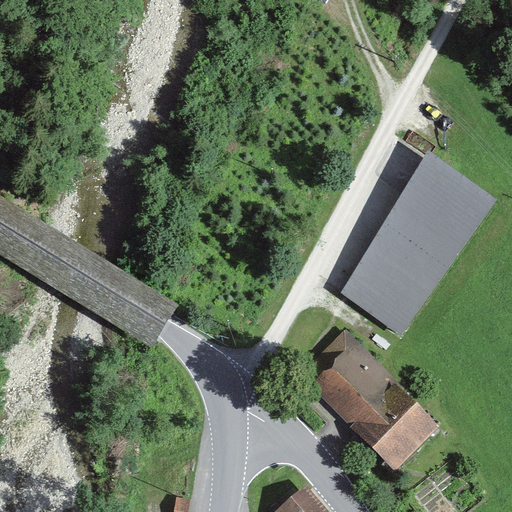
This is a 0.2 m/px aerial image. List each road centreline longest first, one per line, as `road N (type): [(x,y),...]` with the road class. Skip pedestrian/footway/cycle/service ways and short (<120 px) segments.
road 1 (track): [(456,0),(252,367),(220,384)]
road 2 (tertiary): [(225,395),(173,335),(0,231)]
road 3 (tertiary): [(354,511),(310,456),(225,395)]
